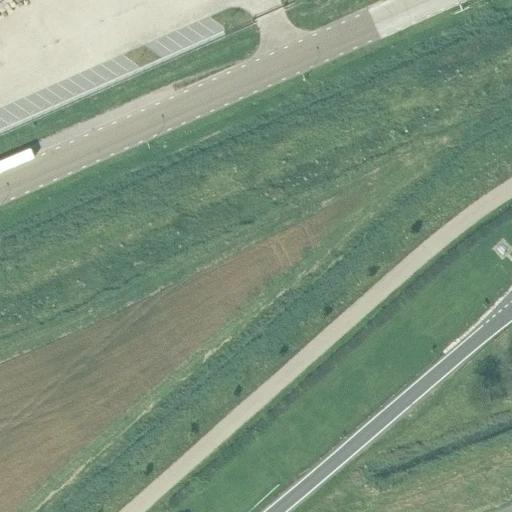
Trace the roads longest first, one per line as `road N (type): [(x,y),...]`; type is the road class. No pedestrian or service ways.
road 1 (unclassified): [(130,511),(511,187)]
road 2 (unclassified): [(0,187),(427,0)]
